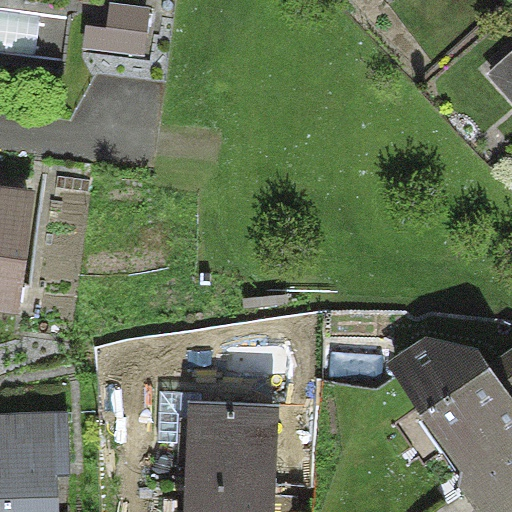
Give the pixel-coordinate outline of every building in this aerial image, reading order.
[(113,5),(111,28),(86,25),(84,49),(147,55),(152,9),(113,5)] [(34,193),(0,188),(0,311),(19,314),(34,193)] [(477,360),(401,408),(473,511),(511,511),(511,367),(491,382),(477,360)] [(283,511),(288,403),(174,398),(169,511),(283,511)] [(0,416),(0,511),(74,511),(71,414),(0,416)]
